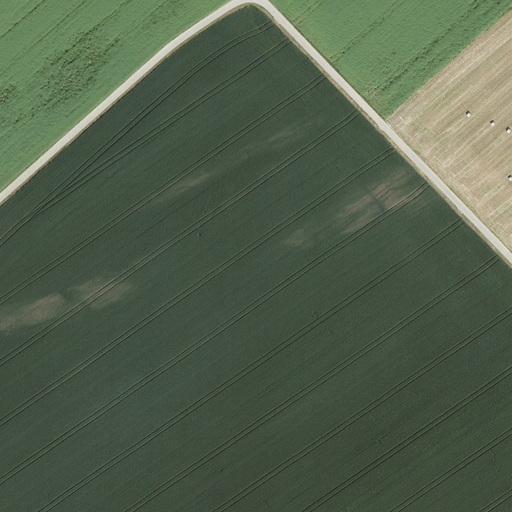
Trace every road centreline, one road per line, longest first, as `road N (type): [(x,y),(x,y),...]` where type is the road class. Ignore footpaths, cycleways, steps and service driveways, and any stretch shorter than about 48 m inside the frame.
road 1 (track): [(261,0),(511,258)]
road 2 (track): [(0,198),(172,44),(242,0)]
